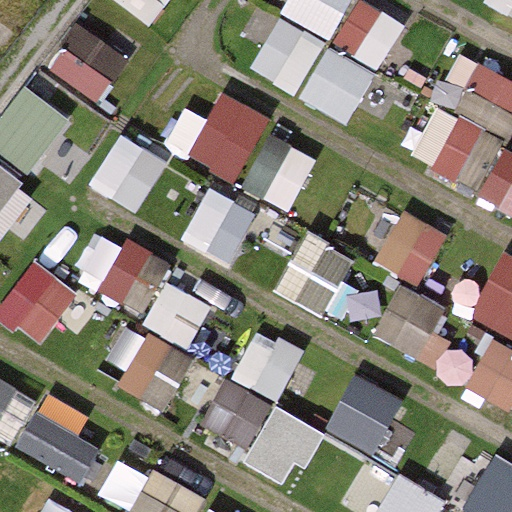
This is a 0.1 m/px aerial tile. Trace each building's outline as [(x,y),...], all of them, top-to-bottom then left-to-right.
[(133,0),(155,16),(166,0),(133,0)] [(297,0),(263,68),(308,90),(335,37),(390,65),(420,6),(407,0),(297,0)] [(86,16),(54,60),(108,99),(140,55),(86,16)] [(312,98),(361,117),(382,63),(334,44),(312,98)] [(511,66),(487,56),(438,170),(511,201),(511,66)] [(0,118),(0,144),(36,171),(82,109),(34,73),(0,118)] [(232,85),(215,112),(197,101),(176,136),(244,177),(282,115),(232,85)] [(249,176),(294,207),(330,156),(284,125),(249,176)] [(101,185),(150,207),(175,153),(126,130),(101,185)] [(0,149),(0,217),(33,175),(0,149)] [(215,184),(196,243),(244,258),(263,200),(215,184)] [(461,300),(432,290),(454,223),(405,207),(386,264),(406,270),(384,337),(442,356),(461,300)] [(313,227),(285,285),(336,310),(364,252),(313,227)] [(157,307),(178,263),(130,240),(109,284),(157,307)] [(511,246),(478,309),(511,327),(511,246)] [(41,252),(4,310),(52,341),(89,283),(41,252)] [(167,282),(158,326),(206,336),(215,292),(167,282)] [(268,322),(241,370),(286,395),(313,346),(268,322)] [(137,326),(123,384),(183,399),(197,342),(137,326)] [(471,381),(511,402),(511,338),(498,331),(471,381)] [(0,368),(0,427),(90,480),(120,429),(49,389),(46,395),(0,368)] [(385,448),(412,392),(362,369),(335,424),(385,448)] [(234,374),(211,419),(261,444),(284,399),(234,374)] [(283,411),(253,460),(303,491),(334,442),(283,411)] [(491,511),(511,511),(511,457),(504,453),(474,501),(491,511)] [(356,511),(443,511),(453,497),(387,455),(352,509),(356,511)] [(129,456),(110,488),(135,503),(154,471),(129,456)] [(161,464),(139,509),(144,511),(201,511),(213,490),(161,464)] [(94,511),(59,492),(47,511),(94,511)] [(244,511),(218,498),(210,511),(244,511)]
